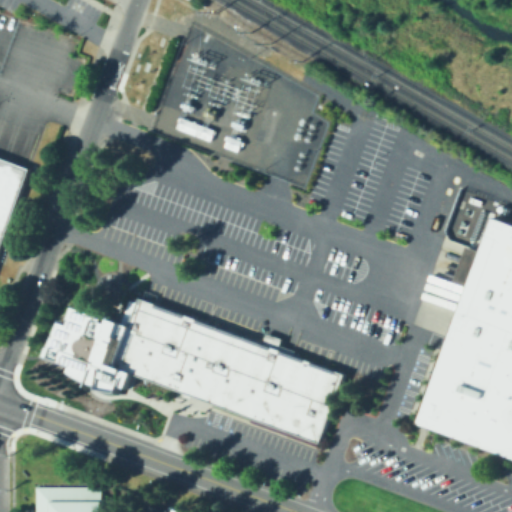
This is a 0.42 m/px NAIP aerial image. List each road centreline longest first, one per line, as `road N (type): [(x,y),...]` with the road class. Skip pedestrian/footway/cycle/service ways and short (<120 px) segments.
road 1 (tertiary): [(122,49),(0,381)]
road 2 (tertiary): [(291,511),(0,402)]
